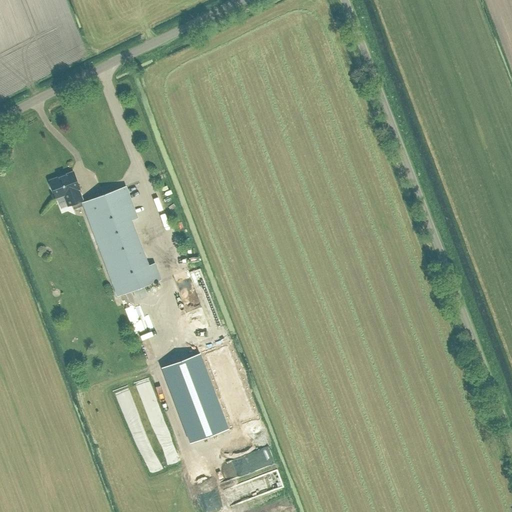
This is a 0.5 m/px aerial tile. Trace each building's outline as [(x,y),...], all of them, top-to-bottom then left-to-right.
[(78,189),(79,189),(73,171),(49,180),(50,183),(49,184),(51,190),(53,190),(56,198),(66,194),(68,195),(73,209),(84,205),(118,296),(160,280),(153,263),(147,266),(130,220),(136,217),(124,187),(83,202),(78,189)] [(206,278),(198,280),(205,305),(213,303),(206,278)] [(229,344),(202,353),(229,427),(257,419),(229,344)] [(163,368),(191,443),(228,429),(199,354),(163,368)] [(211,438),(195,444),(203,466),(220,460),(211,438)]
